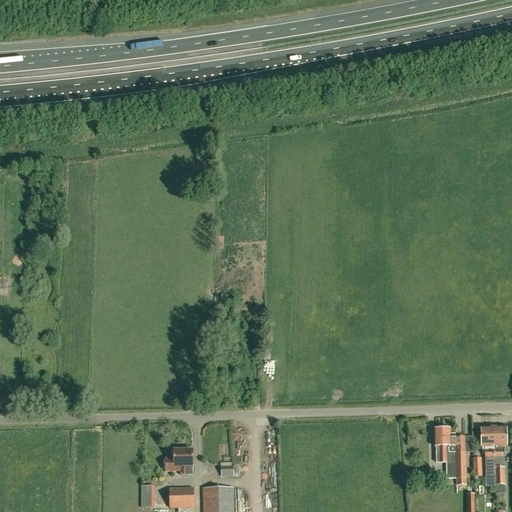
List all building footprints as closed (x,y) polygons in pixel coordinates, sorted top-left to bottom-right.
[(242,310),(253,306),(251,300),(240,304),(242,310)] [(251,333),(250,319),(225,320),(226,334),(251,333)] [(242,384),(242,374),(233,374),(233,384),(242,384)] [(496,476),(493,428),(481,428),(481,447),(485,447),(486,476),(495,476),(496,476)] [(506,428),(493,428),(496,476),(495,476),(496,486),(496,495),(505,495),(505,485),(504,468),(502,468),(501,447),(506,447),(506,428)] [(466,485),(465,452),(450,452),(450,446),(442,446),(442,430),(435,430),(435,447),(438,447),(438,463),(456,463),(456,485),(466,485)] [(450,430),(442,430),(442,446),(450,446),(450,452),(465,452),(465,438),(450,438),(450,430)] [(265,460),(274,460),(274,434),(265,434),(265,460)] [(194,475),(193,466),(193,450),(174,451),(174,458),(164,459),(165,472),(181,472),(181,476),(194,475)] [(474,477),(482,477),(481,458),(473,459),(474,477)] [(232,511),(232,488),(203,489),(203,511),(232,511)] [(194,508),(193,489),(169,490),(170,509),(194,508)] [(475,511),(475,495),(467,495),(467,511),(475,511)]
